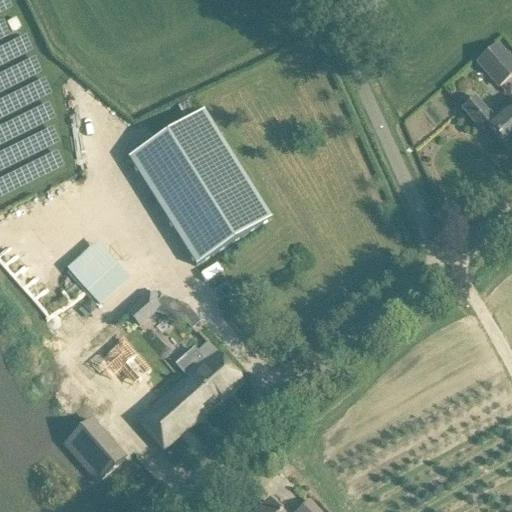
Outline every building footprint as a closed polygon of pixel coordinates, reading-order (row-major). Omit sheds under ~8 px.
[(16,20),(7,24),(12,33),(20,29),(16,20)] [(475,65),(498,91),(511,77),(511,60),(498,45),(475,65)] [(461,111),(480,133),(487,128),(508,152),(511,148),(511,104),(494,120),(475,99),(461,111)] [(125,161),(198,266),(271,215),(199,110),(125,161)] [(276,246),(267,252),(260,243),(245,254),(261,275),(285,258),(276,246)] [(161,308),(157,302),(159,300),(153,292),(128,314),(139,327),(161,308)] [(191,331),(200,323),(186,307),(181,320),(191,331)] [(122,339),(104,355),(106,357),(121,375),(134,389),(152,373),(122,339)] [(198,354),(194,349),(175,367),(185,378),(186,376),(188,379),(138,423),(164,453),(243,383),(208,344),(198,354)] [(93,421),(65,446),(86,470),(114,445),(93,421)]
